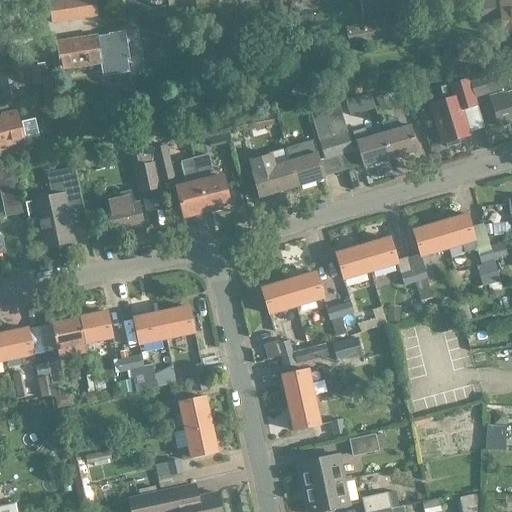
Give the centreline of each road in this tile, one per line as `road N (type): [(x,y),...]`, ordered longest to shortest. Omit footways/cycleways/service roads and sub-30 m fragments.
road 1 (residential): [(511,164),(211,260)]
road 2 (residential): [(268,511),(211,260)]
road 3 (residential): [(211,260),(0,303)]
